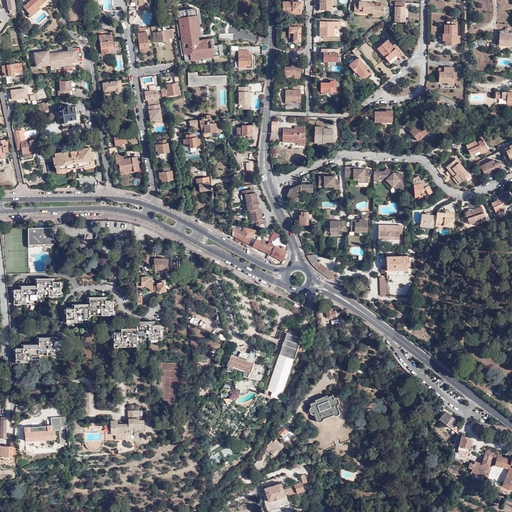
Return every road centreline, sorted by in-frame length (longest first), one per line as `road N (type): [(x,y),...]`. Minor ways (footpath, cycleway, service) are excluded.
road 1 (secondary): [(0,211),(130,211),(287,283)]
road 2 (residential): [(511,181),(469,197),(415,158),(343,153),(268,185)]
road 3 (residential): [(303,289),(315,317),(314,343),(254,458),(207,511)]
road 4 (unknown): [(113,198),(96,72),(58,0)]
road 5 (residential): [(125,0),(154,182),(149,205)]
road 6 (secondary): [(511,425),(351,304)]
road 7 (secondary): [(288,271),(149,205)]
road 8 (secondary): [(149,205),(0,200)]
road 9 (unknown): [(194,241),(234,332),(269,350)]
road 10 (unknown): [(25,199),(0,72)]
